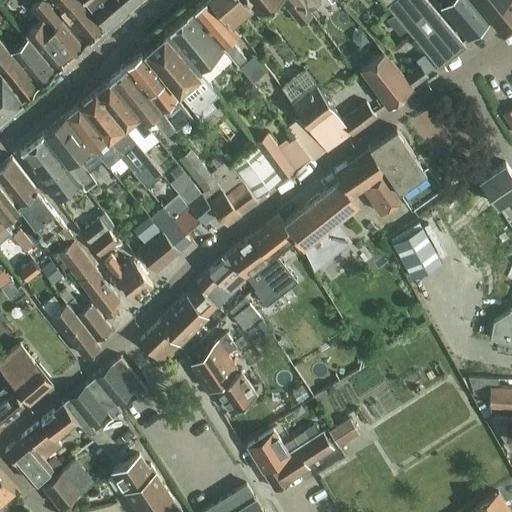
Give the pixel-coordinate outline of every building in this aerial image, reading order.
[(27,36),(56,68),(84,45),(83,44),(46,0),(27,0),(31,5),(30,5),(42,18),(25,33),(27,36)] [(46,0),(83,44),(105,23),(85,0),(46,0)] [(85,0),(105,23),(128,3),(124,0),(85,0)] [(203,0),(191,10),(225,51),(236,65),(245,58),(228,39),(236,32),(210,0),(203,0)] [(210,0),(236,32),(236,33),(244,26),(236,17),(250,6),(245,0),(210,0)] [(245,0),(250,6),(257,14),(275,0),(284,0),(289,5),(287,6),(300,24),(312,14),(310,11),(300,0),(245,0)] [(300,0),(310,11),(321,2),(318,0),(300,0)] [(438,66),(465,45),(427,0),(392,0),(387,5),(430,57),(435,63),(438,66)] [(511,0),(475,0),(498,28),(509,20),(511,23),(511,0)] [(462,8),(450,18),(452,21),(469,41),(480,32),(481,31),(462,8)] [(165,32),(194,70),(218,51),(221,54),(225,51),(191,10),(165,32)] [(199,75),(194,70),(165,32),(144,50),(200,119),(214,107),(209,102),(218,95),(200,74),(199,75)] [(37,85),(56,68),(27,36),(9,50),(37,84),(37,85)] [(0,114),(4,112),(21,98),(37,84),(9,50),(3,41),(0,38),(0,114)] [(413,85),(405,75),(384,51),(361,68),(387,104),(413,85)] [(141,53),(125,67),(175,129),(191,116),(141,53)] [(424,71),(435,63),(430,57),(419,65),(424,71)] [(419,65),(405,75),(413,85),(426,75),(424,71),(419,65)] [(109,80),(144,123),(151,117),(165,136),(170,132),(173,136),(177,132),(175,129),(125,67),(109,80)] [(351,131),(343,120),(316,83),(304,69),(281,87),(301,116),(304,120),(326,147),(351,131)] [(94,92),(123,127),(130,121),(143,136),(150,130),(144,123),(109,80),(94,92)] [(94,92),(80,103),(117,151),(126,163),(146,186),(161,173),(123,127),(94,92)] [(376,116),(374,114),(366,102),(343,120),(351,131),(353,133),(376,116)] [(89,145),(97,154),(104,163),(112,157),(111,155),(117,151),(80,103),(66,115),(89,145)] [(511,126),(511,106),(503,112),(511,126)] [(89,145),(66,115),(43,133),(79,179),(83,185),(92,178),(82,166),(97,154),(89,145)] [(304,120),(301,116),(287,126),(295,137),(309,155),(312,158),(326,147),(304,120)] [(396,127),(368,145),(404,196),(411,206),(426,195),(441,185),(426,164),(423,166),(396,127)] [(56,197),(79,179),(43,133),(20,150),(56,197)] [(309,155),(295,137),(279,149),(293,167),(309,155)] [(255,196),(280,177),(255,143),(230,162),(234,169),(255,196)] [(339,177),(304,204),(323,228),(330,237),(337,248),(349,239),(333,220),(357,201),(352,193),(362,186),(380,212),(404,196),(368,145),(334,170),(339,177)] [(202,192),(208,200),(217,211),(217,212),(226,222),(240,212),(210,174),(190,149),(179,158),(204,190),(202,192)] [(0,165),(0,181),(21,208),(41,233),(37,236),(44,244),(66,227),(63,223),(63,222),(55,211),(54,210),(45,200),(35,186),(12,156),(0,165)] [(255,196),(234,169),(227,161),(210,174),(240,212),(258,199),(255,196)] [(511,172),(505,161),(479,179),(495,204),(501,213),(511,205),(511,172)] [(21,208),(0,181),(0,217),(9,229),(13,227),(7,219),(21,208)] [(208,200),(202,192),(188,204),(199,217),(203,221),(215,211),(216,212),(217,211),(208,200)] [(199,217),(188,204),(180,194),(164,208),(183,231),(199,217)] [(323,228),(304,204),(283,221),(295,235),(302,244),(313,268),(337,248),(330,237),(323,228)] [(151,218),(161,230),(178,250),(190,239),(183,231),(164,208),(151,218)] [(295,235),(283,221),(278,213),(252,233),(225,254),(244,275),(257,265),(266,277),(279,268),(269,256),(295,235)] [(0,217),(0,240),(11,232),(9,229),(0,217)] [(91,243),(108,229),(99,217),(82,231),(91,243)] [(421,225),(392,241),(412,277),(441,261),(421,225)] [(464,228),(462,240),(493,245),(495,233),(464,228)] [(20,229),(13,234),(25,249),(32,244),(20,229)] [(91,243),(100,254),(117,241),(108,229),(91,243)] [(154,270),(178,250),(161,230),(138,250),(154,270)] [(94,265),(74,238),(57,251),(78,278),(94,265)] [(134,297),(152,283),(133,259),(122,268),(112,254),(105,260),(114,272),(134,297)] [(209,269),(196,282),(198,284),(206,292),(218,306),(230,294),(247,278),(244,275),(225,254),(209,269)] [(32,258),(16,270),(24,281),(40,269),(32,258)] [(94,265),(78,278),(103,310),(108,316),(117,308),(112,302),(119,297),(106,280),(94,265)] [(52,284),(60,277),(53,268),(45,274),(52,284)] [(0,286),(7,296),(20,286),(10,273),(0,280),(0,286)] [(198,284),(187,294),(186,293),(160,319),(139,339),(159,361),(207,315),(207,316),(218,306),(206,292),(198,284)] [(59,291),(67,301),(96,337),(111,326),(100,313),(90,301),(82,307),(65,286),(59,291)] [(51,313),(84,355),(100,342),(96,337),(67,301),(59,291),(46,300),(54,310),(51,313)] [(249,302),(233,315),(243,328),(260,315),(249,302)] [(511,309),(494,320),(491,338),(511,341),(511,309)] [(225,331),(191,362),(209,389),(214,385),(230,409),(256,392),(240,368),(233,373),(225,360),(229,357),(229,356),(239,349),(225,331)] [(0,366),(27,401),(51,381),(20,343),(4,356),(0,350),(0,366)] [(138,396),(147,388),(120,354),(91,378),(119,411),(121,409),(116,403),(133,390),(138,396)] [(498,377),(476,376),(467,375),(472,393),(489,394),(488,403),(511,404),(511,385),(497,385),(498,377)] [(91,378),(63,401),(62,401),(81,425),(89,435),(95,430),(90,424),(107,411),(112,417),(119,411),(91,378)] [(0,399),(13,390),(7,382),(0,388),(0,399)] [(22,401),(13,390),(0,399),(0,424),(3,421),(18,409),(15,406),(22,401)] [(24,433),(44,457),(61,443),(57,439),(60,436),(58,433),(75,419),(80,426),(81,425),(62,401),(41,419),(24,433)] [(511,415),(500,415),(499,429),(511,429),(511,435),(511,415)] [(358,431),(349,417),(329,430),(338,444),(358,431)] [(288,453),(288,452),(286,449),(272,428),(247,444),(263,469),(283,456),(288,453)] [(296,447),(311,437),(306,429),(291,438),(296,447)] [(263,469),(275,488),(290,478),(308,467),(306,463),(332,446),(322,431),(311,437),(296,447),(288,452),(288,453),(283,456),(263,469)] [(34,482),(37,479),(52,466),(44,457),(24,433),(5,449),(18,465),(19,464),(34,482)] [(112,470),(125,490),(139,511),(182,511),(152,467),(149,469),(139,453),(112,470)] [(42,484),(60,506),(92,480),(74,458),(42,484)] [(0,503),(2,502),(0,499),(0,497),(14,486),(0,470),(0,503)] [(215,501),(201,510),(202,511),(264,511),(254,496),(253,496),(249,489),(250,488),(246,482),(215,501)] [(474,511),(511,511),(498,491),(472,507),(474,511)]
